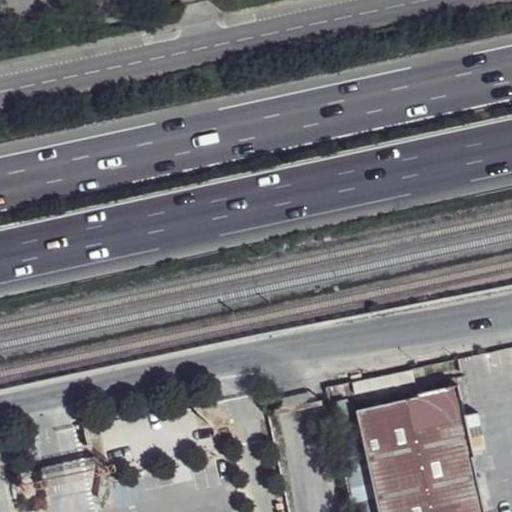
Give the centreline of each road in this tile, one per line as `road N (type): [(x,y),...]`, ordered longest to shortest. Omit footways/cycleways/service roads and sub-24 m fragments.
road 1 (motorway): [(511,75),(0,187)]
road 2 (motorway): [(0,257),(511,147)]
road 3 (tertiary): [(511,307),(0,410)]
road 4 (unclassified): [(0,87),(402,0)]
